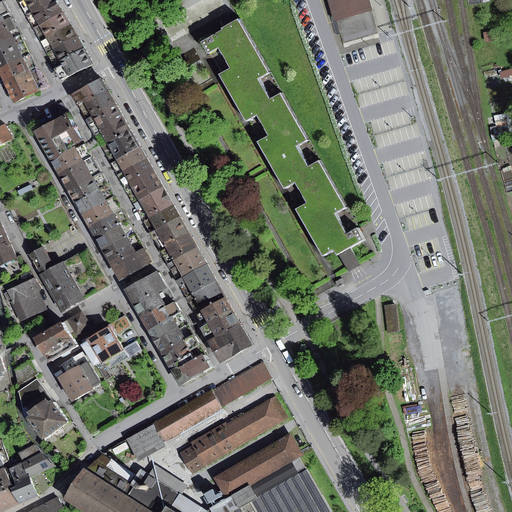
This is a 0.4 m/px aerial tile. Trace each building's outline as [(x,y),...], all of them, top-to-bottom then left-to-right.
[(36,11),(55,0),(26,0),(22,3),(29,16),(36,11)] [(43,25),(43,24),(65,12),(58,0),(55,0),(36,11),(29,16),(36,29),(43,25)] [(329,0),(336,21),(374,11),(370,0),(329,0)] [(0,24),(6,21),(11,18),(13,18),(5,2),(0,4),(0,24)] [(51,37),(50,37),(72,25),(65,12),(43,24),(43,25),(36,29),(43,42),(51,37)] [(15,39),(20,36),(22,35),(14,20),(13,21),(11,18),(6,21),(0,24),(0,44),(15,38),(15,39)] [(339,255),(340,255),(351,248),(366,240),(359,228),(349,234),(338,214),(348,208),(321,161),(311,167),(299,146),(310,140),(283,93),(272,99),(261,79),(272,73),(241,19),(225,28),(225,30),(223,31),(220,33),(204,42),(211,54),(221,48),(233,68),(222,74),(249,121),(260,115),(271,136),(261,142),(287,189),(298,183),(309,203),(299,209),(326,256),(336,250),(339,255)] [(225,28),(221,22),(215,25),(220,33),(223,31),(225,30),(225,28)] [(53,51),(57,49),(79,36),(72,25),(50,37),(51,37),(43,42),(49,53),(53,51)] [(499,38),(498,31),(485,33),(486,40),(499,38)] [(15,38),(0,44),(0,64),(2,69),(25,58),(32,55),(24,38),(22,39),(20,36),(15,39),(15,38)] [(64,61),(86,49),(79,36),(57,49),(53,51),(49,53),(56,65),(64,61)] [(62,77),(64,80),(95,64),(91,57),(86,49),(64,61),(56,65),(62,77)] [(25,58),(2,69),(8,81),(31,71),(38,67),(32,55),(25,58)] [(8,81),(18,102),(48,87),(38,67),(31,71),(8,81)] [(104,80),(75,96),(82,108),(110,92),(104,80)] [(110,92),(82,108),(89,119),(117,104),(110,92)] [(117,104),(89,119),(97,135),(126,119),(117,104)] [(508,110),(493,114),(496,127),(511,124),(508,110)] [(78,149),(86,144),(70,115),(40,132),(56,160),(74,150),(73,149),(77,147),(78,149)] [(126,119),(97,135),(104,147),(112,143),(111,143),(132,131),(126,119)] [(0,146),(15,139),(8,126),(0,130),(0,146)] [(112,143),(104,147),(113,163),(121,159),(142,148),(132,131),(111,143),(112,143)] [(74,150),(56,160),(63,173),(85,161),(85,162),(94,157),(86,144),(78,149),(77,147),(73,149),(74,150)] [(121,159),(113,163),(120,175),(127,171),(149,159),(142,148),(121,159)] [(85,161),(63,173),(73,191),(95,178),(103,173),(102,171),(94,157),(85,162),(85,161)] [(127,171),(120,175),(126,187),(134,183),(155,171),(149,159),(127,171)] [(134,183),(126,187),(136,204),(143,200),(143,199),(165,187),(155,171),(134,183)] [(95,178),(73,191),(80,202),(102,190),(101,190),(110,185),(103,173),(95,178)] [(102,190),(80,202),(87,214),(108,202),(117,197),(110,185),(101,190),(102,190)] [(143,200),(136,204),(146,222),(153,218),(153,217),(175,205),(165,187),(143,199),(143,200)] [(108,202),(87,214),(93,226),(115,213),(115,214),(124,209),(117,197),(108,202)] [(153,218),(146,222),(153,234),(160,230),(160,229),(181,217),(175,205),(153,217),(153,218)] [(115,213),(93,226),(100,238),(122,225),(130,221),(124,209),(115,214),(115,213)] [(160,230),(153,234),(162,251),(170,247),(170,246),(191,234),(181,217),(160,229),(160,230)] [(0,265),(17,258),(0,219),(0,265)] [(122,225),(100,238),(107,250),(129,237),(129,238),(137,233),(130,221),(122,225)] [(129,237),(107,250),(114,262),(135,249),(136,250),(144,245),(137,233),(129,238),(129,237)] [(170,247),(162,251),(170,264),(177,260),(199,247),(191,234),(170,246),(170,247)] [(124,279),(154,262),(144,245),(136,250),(135,249),(114,262),(124,279)] [(177,260),(170,264),(179,281),(187,277),(209,264),(199,247),(177,260)] [(351,248),(340,255),(349,270),(360,263),(351,248)] [(66,310),(110,285),(90,249),(56,269),(45,249),(33,255),(64,310),(66,310)] [(187,277),(179,281),(189,297),(196,293),(218,281),(209,264),(187,277)] [(160,273),(130,290),(145,317),(167,304),(175,299),(160,273)] [(39,293),(39,292),(42,288),(37,279),(10,291),(15,302),(14,302),(15,304),(39,293)] [(338,288),(346,284),(343,279),(336,283),(338,288)] [(196,293),(189,297),(199,316),(207,312),(206,311),(228,299),(218,281),(196,293)] [(22,320),(47,309),(39,293),(15,304),(22,320)] [(167,304),(145,317),(152,330),(174,317),(183,313),(175,299),(167,304)] [(207,312),(199,316),(213,341),(220,336),(242,325),(228,299),(206,311),(207,312)] [(399,331),(396,306),(386,307),(389,332),(399,331)] [(77,336),(92,327),(83,312),(71,320),(75,326),(70,329),(73,335),(75,333),(77,336)] [(174,317),(152,330),(159,341),(189,324),(183,313),(174,317)] [(105,362),(106,361),(126,350),(125,348),(116,332),(118,331),(120,333),(132,326),(126,317),(110,327),(111,328),(92,340),(92,341),(85,345),(97,365),(104,361),(105,362)] [(71,320),(65,323),(70,329),(75,326),(71,320)] [(65,323),(40,338),(48,352),(74,336),(73,335),(70,329),(65,323)] [(189,324),(159,341),(166,353),(187,341),(188,341),(196,336),(189,324)] [(213,341),(225,362),(254,345),(242,325),(220,336),(213,341)] [(79,346),(75,338),(78,337),(77,336),(75,333),(73,335),(74,336),(48,352),(53,361),(79,346)] [(187,341),(166,353),(173,366),(195,353),(193,350),(201,345),(196,336),(188,341),(187,341)] [(137,341),(125,348),(126,350),(106,361),(109,366),(110,368),(142,350),(137,341)] [(173,366),(183,385),(214,368),(203,349),(195,353),(173,366)] [(68,362),(74,372),(90,363),(84,352),(68,362)] [(39,374),(31,361),(17,370),(20,386),(39,374)] [(107,381),(112,378),(106,367),(109,366),(106,361),(105,362),(104,361),(97,365),(107,381)] [(69,375),(74,372),(68,362),(63,365),(69,375)] [(222,407),(273,378),(264,362),(213,391),(222,407)] [(102,383),(90,363),(74,372),(69,375),(63,378),(76,400),(95,389),(94,388),(102,383)] [(33,419),(48,439),(55,434),(64,427),(71,422),(56,402),(53,404),(51,401),(52,400),(37,380),(22,392),(26,409),(29,407),(36,416),(33,419)] [(213,391),(155,424),(165,441),(222,407),(213,391)] [(199,444),(183,453),(193,471),(286,418),(275,400),(233,425),(231,421),(197,440),(199,444)] [(165,441),(155,424),(142,431),(152,448),(165,441)] [(55,434),(58,439),(67,432),(64,427),(55,434)] [(142,431),(131,438),(140,454),(152,448),(142,431)] [(25,452),(35,446),(28,435),(19,440),(25,452)] [(206,511),(331,511),(299,456),(302,454),(301,453),(292,437),(219,478),(229,496),(234,493),(236,496),(206,511)] [(25,452),(22,454),(26,462),(27,463),(41,455),(43,453),(37,445),(35,446),(25,452)] [(31,474),(32,477),(56,466),(43,453),(41,455),(27,463),(26,462),(12,470),(8,472),(13,481),(13,483),(17,478),(18,480),(31,474)] [(175,511),(172,510),(182,496),(151,476),(142,470),(137,478),(133,485),(106,467),(112,461),(104,455),(88,471),(69,499),(89,511),(175,511)] [(133,485),(137,478),(112,461),(106,467),(133,485)] [(0,494),(15,487),(13,483),(13,481),(8,472),(12,470),(10,467),(0,472),(0,494)] [(182,496),(186,488),(156,469),(151,476),(182,496)] [(17,490),(23,503),(40,495),(32,477),(31,474),(18,480),(19,485),(20,488),(17,490)] [(211,506),(229,496),(219,478),(201,489),(211,506)] [(0,494),(0,505),(3,511),(23,503),(17,490),(20,488),(19,485),(15,487),(0,494)] [(206,511),(207,511),(182,496),(172,510),(175,511),(206,511)] [(31,511),(57,511),(64,508),(59,498),(31,511)]
